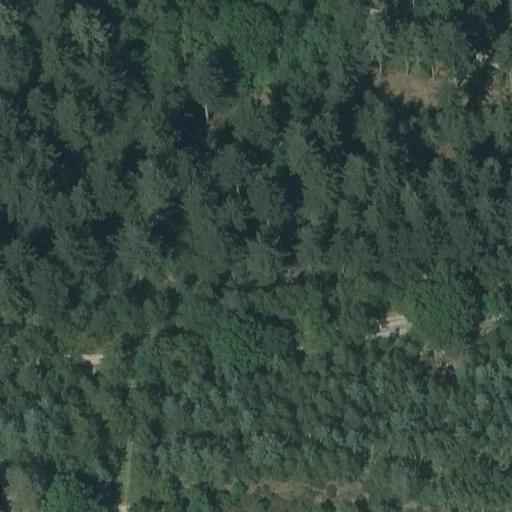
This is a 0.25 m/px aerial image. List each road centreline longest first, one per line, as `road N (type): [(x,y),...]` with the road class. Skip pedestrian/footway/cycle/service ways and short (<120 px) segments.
road 1 (unknown): [(0,314),(511,248)]
road 2 (unknown): [(371,0),(511,56)]
road 3 (track): [(122,511),(132,361)]
